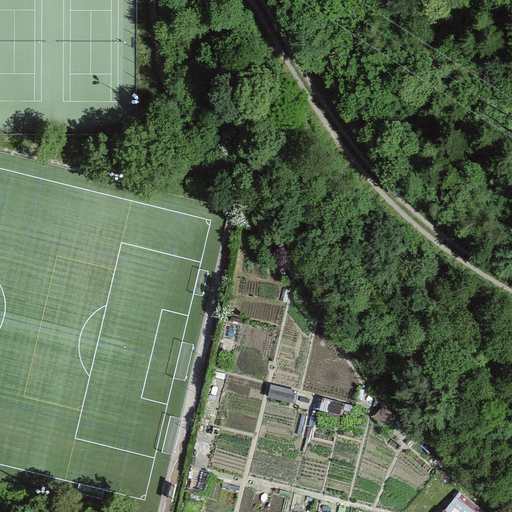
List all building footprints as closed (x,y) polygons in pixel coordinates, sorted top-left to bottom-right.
[(274,256),(281,271),(293,265),(286,250),(274,256)] [(269,390),(268,402),(289,404),(291,392),(269,390)] [(321,402),(320,414),(331,415),(332,403),(321,402)] [(404,432),(387,414),(380,421),(397,439),(404,432)] [(201,437),(199,451),(214,453),(216,439),(201,437)] [(260,491),(255,504),(269,509),(274,496),(260,491)] [(476,511),(480,509),(462,494),(445,511),(476,511)] [(327,503),(324,511),(340,511),(342,508),(327,503)]
